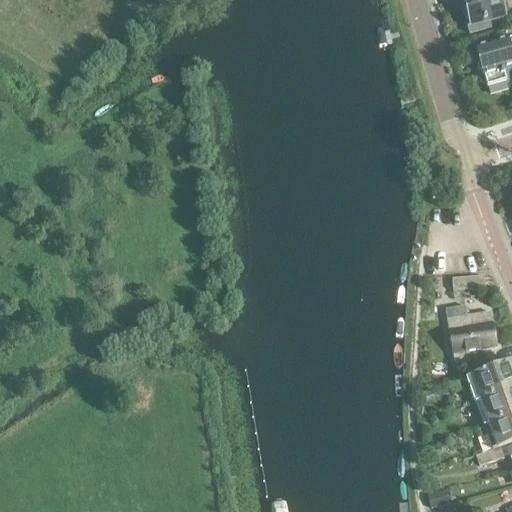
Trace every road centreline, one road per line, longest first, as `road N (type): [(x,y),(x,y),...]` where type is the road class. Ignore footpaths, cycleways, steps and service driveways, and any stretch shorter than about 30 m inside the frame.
road 1 (unclassified): [(465,161),(421,0)]
road 2 (unclassified): [(511,280),(465,161)]
